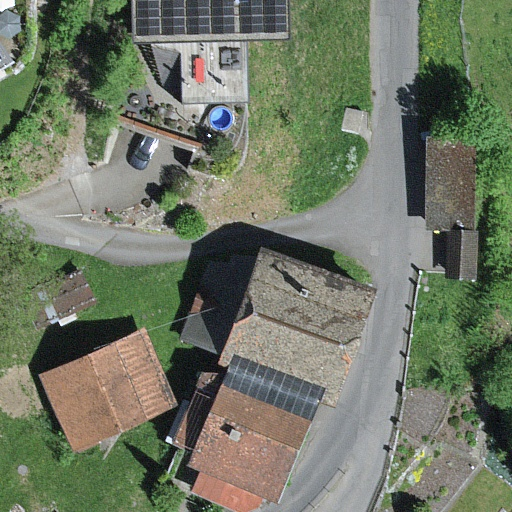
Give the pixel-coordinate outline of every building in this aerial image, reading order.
[(130,0),(132,33),(180,31),(184,101),(251,97),(247,27),(295,24),(293,0),(130,0)] [(0,56),(15,47),(0,23),(0,56)] [(447,227),(475,227),(476,133),(428,133),(427,226),(447,227)] [(475,227),(447,227),(447,276),(481,277),(481,227),(475,227)] [(228,359),(318,394),(332,400),(378,284),(261,238),(254,256),(232,248),(226,264),(210,258),(180,335),(220,351),(218,355),(228,359)] [(36,331),(97,304),(81,270),(20,297),(36,331)] [(145,330),(39,376),(73,453),(178,407),(145,330)] [(318,394),(228,359),(225,367),(205,360),(175,436),(193,444),(188,457),(202,462),(192,488),(246,509),(259,505),(266,489),(278,494),(318,394)]
